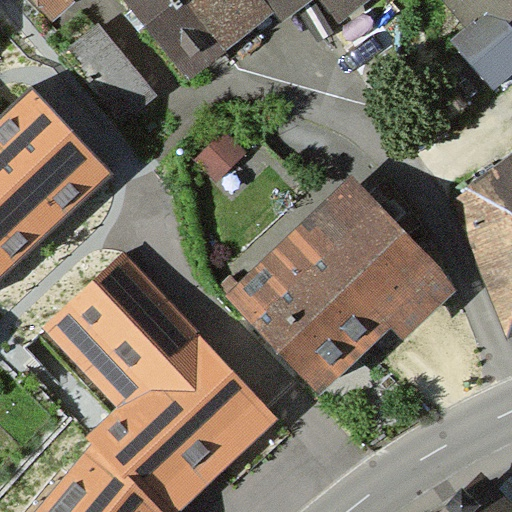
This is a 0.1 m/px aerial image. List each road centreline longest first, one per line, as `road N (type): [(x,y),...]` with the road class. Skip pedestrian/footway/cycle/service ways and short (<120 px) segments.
road 1 (residential): [(222,85),(353,119),(395,150),(452,239),(511,394)]
road 2 (tertiary): [(347,511),(396,473),(511,409)]
